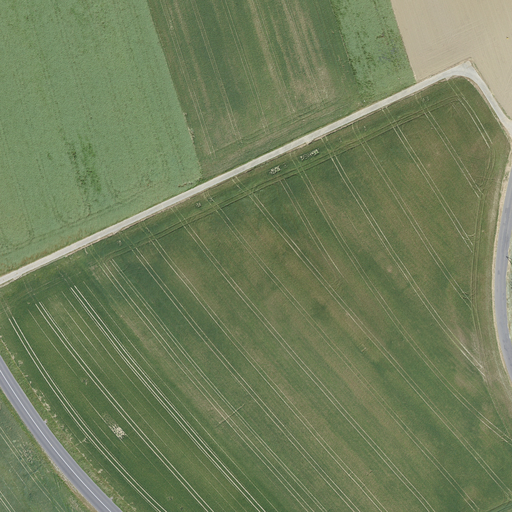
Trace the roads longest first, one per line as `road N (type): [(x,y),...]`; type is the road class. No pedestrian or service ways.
road 1 (track): [(0,281),(465,66),(511,133)]
road 2 (unclassified): [(511,369),(498,300),(511,185)]
road 3 (tertiary): [(111,511),(43,435),(0,370)]
